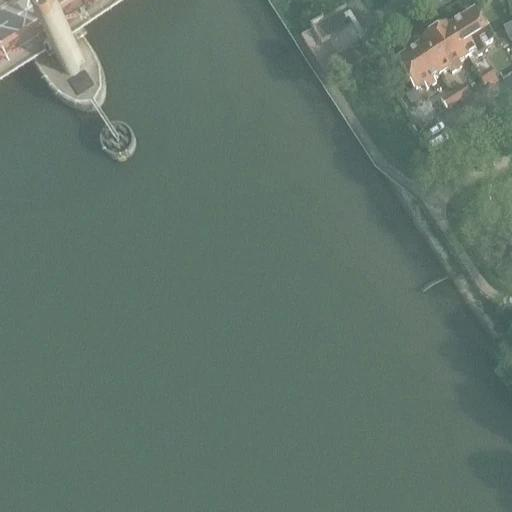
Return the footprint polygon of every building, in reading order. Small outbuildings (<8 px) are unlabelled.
[(0,0),(56,90),(74,104),(87,107),(101,99),(106,81),(101,61),(60,0),(0,0)] [(493,43),(473,13),(448,29),(467,60),(475,55),(478,59),(487,53),(485,49),(493,43)] [(511,24),(503,29),(510,44),(511,42),(511,24)] [(467,60),(448,29),(447,27),(420,45),(421,47),(440,77),(450,71),(453,76),(462,70),(459,65),(467,60)] [(440,77),(421,47),(397,62),(416,93),(424,88),(427,92),(436,86),(434,82),(440,77)] [(496,79),(491,71),(478,79),(484,88),(496,79)] [(458,92),(454,85),(447,89),(452,96),(458,92)] [(446,112),(471,95),(466,87),(458,92),(452,96),(440,103),(446,112)] [(130,122),(116,115),(102,121),(98,136),(107,148),(122,149),(132,138),(130,122)]
